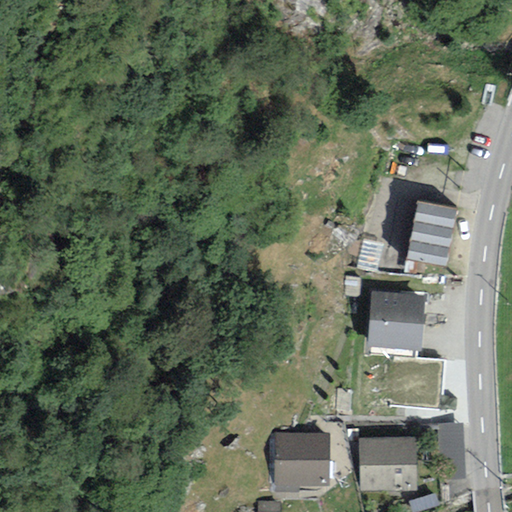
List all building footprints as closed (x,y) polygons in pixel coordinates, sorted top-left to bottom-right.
[(458,209),(418,200),(406,259),(445,267),(458,209)] [(424,295),(372,291),(366,347),(419,351),(424,295)] [(463,423),(438,425),(440,479),(465,478),(463,423)] [(273,433),(273,492),(299,492),(299,485),(328,485),(328,434),(273,433)] [(416,440),(359,439),(359,491),(416,491),(416,440)]
